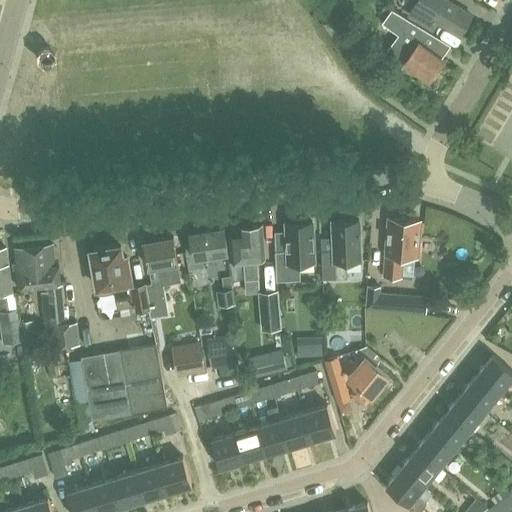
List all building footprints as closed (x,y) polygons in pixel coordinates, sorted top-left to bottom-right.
[(415,0),(407,15),(433,30),(439,20),(460,33),(471,15),(446,0),(415,0)] [(429,80),(444,59),(420,42),(429,30),(392,8),(382,22),(398,34),(384,53),(397,74),(405,63),(429,80)] [(313,221),(307,221),(307,218),(293,219),(293,222),(287,222),(288,251),(275,252),(276,280),(301,279),(300,263),(315,263),(313,221)] [(417,256),(420,220),(390,218),(389,230),(386,229),(383,276),(403,277),(404,255),(417,256)] [(323,278),(347,277),(346,262),(360,261),(359,220),(333,221),(334,250),(322,250),(323,278)] [(259,279),(258,258),(265,258),(263,225),(239,226),(239,230),(230,231),(232,260),(243,260),(245,281),(259,279)] [(194,258),(228,253),(224,228),(190,233),(194,258)] [(151,278),(166,276),(164,264),(178,262),(173,236),(144,242),(149,267),(151,278)] [(55,265),(52,243),(15,246),(19,287),(46,284),(46,290),(41,291),(45,332),(52,331),(53,345),(80,344),(79,320),(66,320),(63,283),(61,283),(59,265),(55,265)] [(122,257),(120,245),(91,250),(97,287),(98,287),(99,295),(115,293),(117,309),(134,306),(130,282),(131,281),(127,256),(122,257)] [(6,247),(0,247),(0,294),(5,294),(13,293),(8,264),(6,247)] [(150,317),(169,314),(163,281),(147,284),(151,309),(149,309),(150,317)] [(427,313),(428,295),(404,293),(381,292),(382,286),(368,285),(366,308),(403,311),(427,313)] [(218,307),(236,304),(234,288),(233,288),(224,289),(216,290),(218,307)] [(262,330),(282,328),(279,288),(258,290),(262,330)] [(23,341),(25,340),(21,320),(20,320),(18,308),(15,309),(8,310),(0,311),(0,324),(3,344),(23,341)] [(21,320),(25,340),(34,339),(31,318),(21,320)] [(92,419),(167,406),(156,343),(81,356),(92,419)] [(236,346),(210,350),(212,367),(239,363),(236,346)] [(373,397),(372,397),(389,376),(376,365),(378,362),(373,358),(377,354),(366,346),(348,367),(353,371),(348,377),(357,384),(350,393),(366,405),(373,397)] [(500,392),(511,378),(511,370),(493,354),(477,373),(500,392)] [(331,383),(345,378),(338,355),(324,359),(331,383)] [(205,370),(203,356),(175,361),(177,375),(201,371),(205,370)] [(244,363),(225,369),(228,380),(247,375),(244,363)] [(293,376),(298,389),(321,382),(317,369),(293,376)] [(485,411),(500,392),(477,373),(462,392),(485,411)] [(275,396),(298,389),(293,376),(271,383),(275,396)] [(275,396),(271,383),(248,390),(252,403),(275,396)] [(248,390),(225,397),(229,410),(252,403),(248,390)] [(470,429),(485,411),(462,392),(447,411),(470,429)] [(229,410),(225,397),(194,406),(198,419),(229,410)] [(304,411),(313,439),(336,432),(328,404),(304,411)] [(290,446),(281,418),(277,406),(268,409),(271,421),(258,425),(267,453),(290,446)] [(290,446),(313,439),(304,411),(281,418),(290,446)] [(455,448),(470,429),(447,411),(432,429),(455,448)] [(171,413),(146,420),(151,434),(164,430),(166,435),(177,431),(171,413)] [(151,434),(146,420),(124,427),(128,441),(151,434)] [(244,460),(267,453),(258,425),(235,432),(244,460)] [(124,427),(101,434),(105,449),(128,441),(124,427)] [(440,467),(455,448),(432,429),(417,448),(440,467)] [(221,467),(244,460),(235,432),(212,439),(221,467)] [(82,456),(105,449),(101,434),(78,441),(82,456)] [(82,456),(78,441),(54,449),(58,463),(82,456)] [(425,485),(440,467),(417,448),(402,466),(425,485)] [(12,462),(16,476),(32,470),(34,478),(49,474),(42,452),(12,462)] [(168,491),(192,484),(183,456),(160,463),(168,491)] [(0,465),(0,480),(16,476),(12,462),(0,465)] [(146,498),(168,491),(160,463),(137,470),(146,498)] [(417,495),(425,485),(402,466),(386,485),(418,511),(419,511),(427,503),(417,495)] [(123,505),(146,498),(137,470),(114,477),(123,505)] [(99,511),(101,511),(123,505),(114,477),(91,484),(99,511)] [(74,511),(99,511),(91,484),(68,491),(74,511)] [(495,504),(490,507),(493,511),(507,511),(511,509),(511,493),(510,492),(504,488),(491,497),(495,504)] [(27,511),(52,511),(48,497),(25,504),(27,511)] [(464,511),(493,511),(490,507),(489,508),(476,497),(464,511)] [(344,509),(345,511),(370,511),(368,502),(344,509)]
